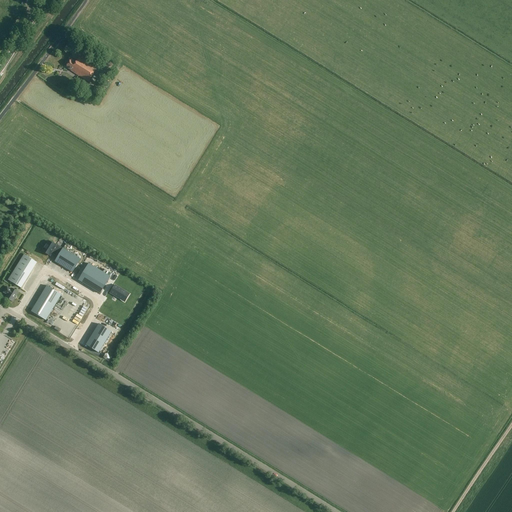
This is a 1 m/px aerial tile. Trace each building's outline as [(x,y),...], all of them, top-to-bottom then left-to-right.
[(97,69),(79,58),(76,62),(71,59),(67,67),(71,70),(71,71),(75,73),(89,82),(97,69)] [(93,96),(98,88),(94,86),(89,93),(93,96)] [(43,250),(42,251),(49,255),(50,256),(51,253),(53,250),(56,245),(53,244),(53,243),(51,241),(50,242),(48,241),(45,247),(43,247),(42,249),(43,250)] [(72,272),(80,259),(63,249),(56,244),(56,245),(53,250),(51,253),(58,257),(55,262),(72,272)] [(22,289),(37,263),(24,255),(8,280),(22,289)] [(89,264),(78,281),(100,294),(111,277),(89,264)] [(125,302),(129,294),(115,285),(110,293),(125,302)] [(47,286),(31,312),(46,321),(62,294),(47,286)] [(13,302),(19,292),(12,288),(11,289),(7,287),(4,292),(8,295),(6,298),(13,302)] [(112,332),(99,324),(86,345),(99,353),(112,332)]
